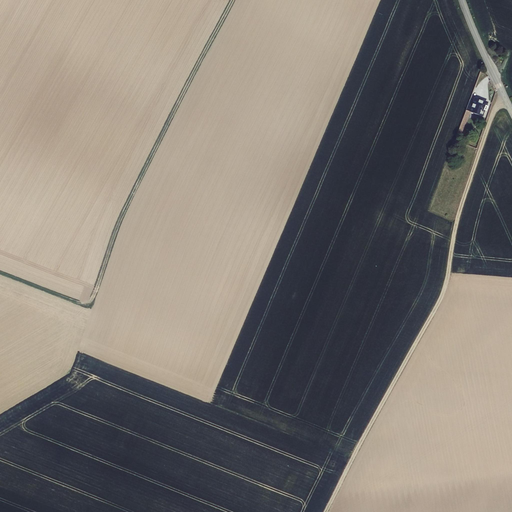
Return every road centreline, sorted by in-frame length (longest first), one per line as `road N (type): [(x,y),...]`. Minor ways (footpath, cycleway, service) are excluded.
road 1 (track): [(504,96),(464,196),(446,287),(325,511)]
road 2 (track): [(0,272),(88,303),(123,210),(232,0)]
road 3 (tertiary): [(511,112),(462,0)]
